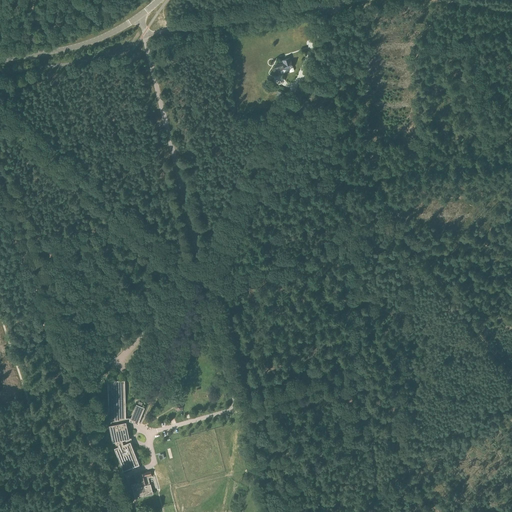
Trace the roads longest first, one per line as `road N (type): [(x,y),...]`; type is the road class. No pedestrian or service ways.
road 1 (track): [(378,511),(328,30),(335,7)]
road 2 (track): [(365,2),(365,118),(381,188),(463,315),(511,373)]
road 3 (track): [(0,208),(117,511)]
road 4 (unclassified): [(138,17),(155,34),(329,8)]
road 5 (tertiary): [(0,60),(94,40),(138,17)]
